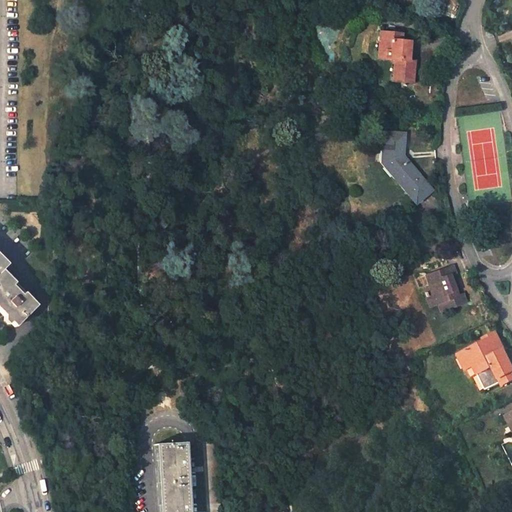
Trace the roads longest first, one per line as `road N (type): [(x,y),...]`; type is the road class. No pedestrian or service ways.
road 1 (residential): [(451,73),(449,173),(481,274)]
road 2 (unclassified): [(0,395),(36,511)]
